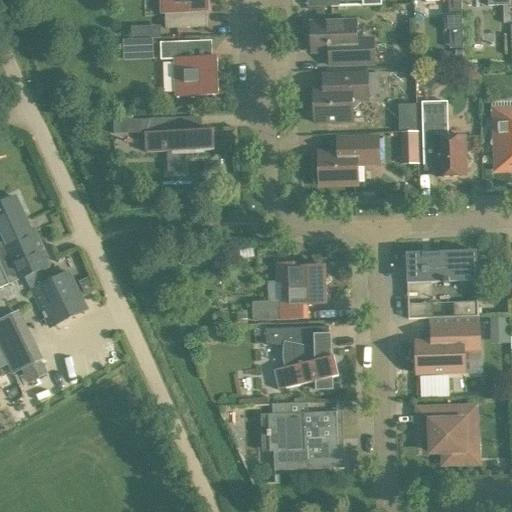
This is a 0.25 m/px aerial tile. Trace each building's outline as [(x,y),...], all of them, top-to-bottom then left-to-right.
[(160,0),(161,15),(165,15),(165,29),(207,28),(206,14),(209,14),(208,0),(160,0)] [(422,0),(423,1),(448,0),(448,14),(443,14),(444,30),(449,30),(449,32),(462,32),(461,0),(422,0)] [(356,40),(355,22),(311,24),(312,53),(329,52),(330,66),(374,65),(373,40),(356,40)] [(160,26),(129,27),(130,39),(122,40),(123,60),(151,59),(150,38),(160,37),(160,26)] [(189,58),(188,42),(160,43),(161,61),(172,60),(174,98),(218,96),(217,57),(189,58)] [(314,124),(352,123),(352,101),(368,100),(379,93),(378,74),(323,75),(323,90),(313,90),(314,124)] [(413,103),(413,93),(404,88),(395,93),(395,103),(404,108),(413,103)] [(438,102),(421,103),(422,126),(423,150),(436,150),(436,171),(437,178),(465,177),(463,137),(448,137),(447,125),(447,111),(438,102)] [(494,135),(489,145),(494,147),(495,168),(511,167),(511,115),(493,116),(494,135)] [(184,119),(113,121),(114,135),(146,134),(146,154),(167,153),(167,173),(185,173),(185,153),(214,152),(213,132),(200,132),(184,133),(184,119)] [(418,133),(403,133),(404,151),(418,150),(418,133)] [(319,187),(357,185),(356,165),(379,164),(378,140),(337,141),(338,154),(318,155),(319,187)] [(0,263),(3,269),(6,277),(14,280),(15,280),(15,282),(25,278),(50,328),(86,311),(67,273),(42,285),(36,272),(28,254),(41,248),(32,229),(30,231),(15,198),(0,204),(0,263)] [(407,284),(477,282),(476,252),(406,254),(407,284)] [(304,268),(304,264),(278,265),(278,282),(284,282),(284,305),(270,306),(270,302),(252,303),(252,321),(307,319),(306,306),(326,305),(325,267),(304,268)] [(477,302),(453,303),(454,317),(478,316),(477,302)] [(496,317),(496,302),(485,302),(485,317),(496,317)] [(0,319),(0,349),(13,375),(22,370),(29,383),(48,373),(17,311),(0,319)] [(489,344),(507,344),(506,320),(489,320),(489,344)] [(416,375),(464,373),(463,352),(480,351),(479,326),(451,327),(451,341),(415,343),(416,375)] [(330,358),(329,327),(265,330),(266,346),(315,351),(315,362),(274,371),(278,391),(316,382),(316,391),(332,390),(332,379),(338,377),(334,358),(330,358)] [(304,413),(304,404),(276,404),(276,414),(269,415),(270,452),(288,451),(289,470),(344,468),(344,447),(338,448),(337,413),(304,413)] [(465,464),(464,427),(476,427),(476,408),(417,410),(418,428),(430,428),(431,453),(443,453),(443,465),(465,464)]
